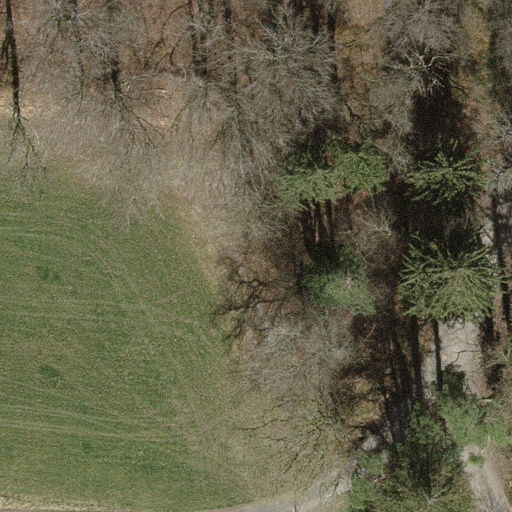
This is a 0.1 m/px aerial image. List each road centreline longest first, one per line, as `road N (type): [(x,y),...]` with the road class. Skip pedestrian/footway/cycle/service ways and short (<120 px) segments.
road 1 (track): [(507,511),(452,375),(511,223)]
road 2 (track): [(452,375),(321,511)]
